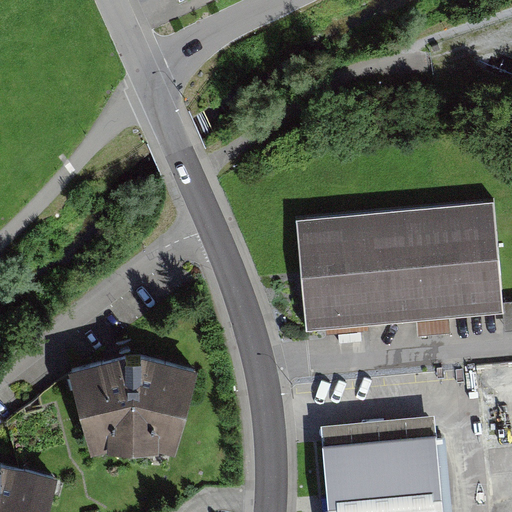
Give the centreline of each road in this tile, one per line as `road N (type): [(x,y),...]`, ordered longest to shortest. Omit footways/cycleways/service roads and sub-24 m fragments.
road 1 (residential): [(212,229),(259,366),(270,511)]
road 2 (residential): [(212,229),(166,247),(0,382)]
road 3 (residential): [(0,238),(91,151),(148,74)]
road 4 (track): [(511,11),(348,76)]
road 5 (residential): [(148,74),(212,229)]
road 6 (residential): [(148,74),(286,0)]
